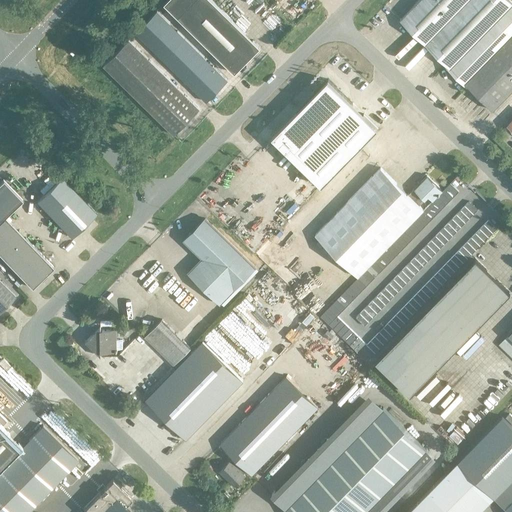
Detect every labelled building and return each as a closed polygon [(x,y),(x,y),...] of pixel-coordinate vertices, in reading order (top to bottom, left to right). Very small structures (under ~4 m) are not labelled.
[(260,47),(211,0),(167,0),(164,4),(235,73),(260,47)] [(511,2),(509,0),(418,0),(400,19),(493,110),(511,89),(511,2)] [(136,32),(163,59),(206,102),(228,80),(157,11),(136,32)] [(273,36),(283,27),(273,17),(263,26),(273,36)] [(103,65),(174,135),(200,109),(129,39),(103,65)] [(378,128),(328,79),(271,137),(321,185),(378,128)] [(423,209),(419,205),(408,194),(380,167),(315,234),(358,276),(423,209)] [(426,175),(418,183),(408,194),(419,205),(425,199),(428,196),(433,200),(442,190),(426,175)] [(96,214),(62,177),(37,201),(72,237),(96,214)] [(0,182),(0,254),(25,280),(32,288),(41,279),(42,281),(46,277),(45,275),(54,267),(5,216),(22,200),(3,179),(0,182)] [(450,183),(446,187),(454,196),(459,191),(450,183)] [(442,191),(450,200),(454,196),(446,187),(442,191)] [(442,191),(437,196),(446,204),(450,200),(442,191)] [(433,200),(442,208),(446,204),(437,196),(433,200)] [(433,200),(429,204),(438,213),(442,208),(433,200)] [(473,214),(477,210),(469,201),(465,206),(473,214)] [(425,209),(433,217),(438,213),(429,204),(425,209)] [(469,218),(473,214),(465,206),(461,210),(469,218)] [(425,209),(421,213),(429,221),(433,217),(425,209)] [(461,210),(456,214),(465,223),(469,218),(461,210)] [(416,217),(425,226),(429,221),(421,213),(416,217)] [(461,227),(465,223),(456,214),(452,218),(461,227)] [(416,217),(412,222),(421,230),(425,226),(416,217)] [(188,272),(220,303),(255,267),(205,218),(184,240),(202,258),(188,272)] [(452,218),(448,223),(457,231),(461,227),(452,218)] [(488,220),(484,224),(492,233),(497,228),(488,220)] [(408,226),(417,234),(421,230),(412,222),(408,226)] [(452,235),(457,231),(448,223),(444,227),(452,235)] [(488,237),(492,233),(484,224),(480,229),(488,237)] [(408,226),(404,230),(413,239),(417,234),(408,226)] [(444,227),(440,231),(448,240),(452,235),(444,227)] [(480,229),(475,233),(484,241),(488,237),(480,229)] [(400,234),(408,243),(413,239),(404,230),(400,234)] [(444,244),(448,240),(440,231),(435,236),(444,244)] [(480,246),(484,241),(475,233),(471,237),(480,246)] [(400,234),(396,239),(404,247),(408,243),(400,234)] [(435,236),(431,240),(440,248),(444,244),(435,236)] [(471,237),(467,241),(476,250),(480,246),(471,237)] [(391,243),(400,251),(404,247),(396,239),(391,243)] [(436,253),(440,248),(431,240),(427,244),(436,253)] [(472,254),(476,250),(467,241),(463,246),(472,254)] [(391,243),(387,247),(396,256),(400,251),(391,243)] [(427,244),(423,249),(431,257),(436,253),(427,244)] [(463,246),(459,250),(467,258),(472,254),(463,246)] [(387,247),(383,252),(392,260),(396,256),(387,247)] [(427,261),(431,257),(423,249),(419,253),(427,261)] [(459,250),(454,254),(463,263),(467,258),(459,250)] [(379,256),(387,264),(392,260),(383,252),(379,256)] [(419,253),(414,257),(423,266),(427,261),(419,253)] [(459,267),(463,263),(454,254),(450,259),(459,267)] [(379,256),(375,260),(383,269),(387,264),(379,256)] [(498,276),(511,261),(507,256),(493,270),(498,276)] [(414,257),(410,261),(419,270),(423,266),(414,257)] [(474,259),(377,359),(411,392),(509,292),(474,259)] [(450,259),(446,263),(455,271),(459,267),(450,259)] [(370,264),(379,273),(383,269),(375,260),(370,264)] [(415,274),(419,270),(410,261),(406,266),(415,274)] [(451,276),(455,271),(446,263),(442,267),(451,276)] [(370,264),(366,269),(375,277),(379,273),(370,264)] [(406,266),(402,270),(410,278),(415,274),(406,266)] [(442,267),(438,272),(446,280),(451,276),(442,267)] [(362,273),(371,281),(375,277),(366,269),(362,273)] [(406,283),(410,278),(402,270),(398,274),(406,283)] [(442,284),(446,280),(438,272),(434,276),(442,284)] [(362,273),(358,277),(366,286),(371,281),(362,273)] [(398,274),(393,279),(402,287),(406,283),(398,274)] [(434,276),(429,280),(438,288),(442,284),(434,276)] [(354,282),(362,290),(366,286),(358,277),(354,282)] [(398,291),(402,287),(393,279),(389,283),(398,291)] [(0,311),(15,296),(0,280),(0,311)] [(434,293),(438,288),(429,280),(425,284),(434,293)] [(354,282),(349,286),(358,294),(362,290),(354,282)] [(389,283),(385,287),(394,296),(398,291),(389,283)] [(425,284),(421,289),(430,297),(434,293),(425,284)] [(345,290),(354,299),(358,294),(349,286),(345,290)] [(389,300),(394,296),(385,287),(381,291),(389,300)] [(425,301),(430,297),(421,289),(417,293),(425,301)] [(345,290),(341,294),(350,303),(354,299),(345,290)] [(381,291),(377,296),(385,304),(389,300),(381,291)] [(417,293),(413,297),(421,306),(425,301),(417,293)] [(337,299),(345,307),(350,303),(341,294),(337,299)] [(381,308),(385,304),(377,296),(373,300),(381,308)] [(417,310),(421,306),(413,297),(408,302),(417,310)] [(337,299),(333,303),(341,311),(345,307),(337,299)] [(373,300),(368,304),(377,313),(381,308),(373,300)] [(408,302),(404,306),(413,314),(417,310),(408,302)] [(329,324),(337,316),(341,311),(333,303),(320,316),(329,324)] [(373,317),(377,313),(368,304),(364,309),(373,317)] [(409,319),(413,314),(404,306),(400,310),(409,319)] [(364,309),(360,313),(369,321),(373,317),(364,309)] [(400,310),(396,314),(404,323),(409,319),(400,310)] [(364,326),(369,321),(360,313),(356,317),(364,326)] [(400,327),(404,323),(396,314),(392,319),(400,327)] [(329,324),(333,328),(341,320),(337,316),(329,324)] [(145,337),(174,365),(191,347),(162,319),(145,337)] [(392,319),(387,323),(396,331),(400,327),(392,319)] [(341,320),(333,328),(337,333),(346,324),(341,320)] [(392,336),(396,331),(387,323),(383,327),(392,336)] [(337,333),(342,337),(350,328),(346,324),(337,333)] [(85,341),(100,355),(101,356),(101,352),(117,351),(117,349),(116,349),(116,340),(116,330),(101,330),(101,326),(85,341)] [(383,327),(379,332),(388,340),(392,336),(383,327)] [(350,328),(342,337),(346,341),(354,332),(350,328)] [(511,330),(500,342),(511,354),(511,330)] [(346,341),(350,345),(359,337),(354,332),(346,341)] [(383,344),(388,340),(379,332),(375,336),(383,344)] [(375,336),(371,340),(379,349),(383,344),(375,336)] [(359,337),(350,345),(354,349),(363,341),(359,337)] [(367,362),(379,349),(371,340),(367,345),(358,353),(367,362)] [(243,380),(203,341),(145,399),(186,439),(243,380)] [(354,349),(358,353),(367,345),(363,341),(354,349)] [(3,358),(0,360),(0,363),(6,369),(10,365),(3,358)] [(455,444),(495,400),(481,388),(485,383),(470,369),(426,417),(455,444)] [(220,443),(234,457),(247,470),(251,474),(318,407),(286,376),(220,443)] [(365,511),(426,450),(383,408),(285,508),(288,511),(365,511)] [(511,511),(511,425),(502,416),(458,461),(510,511),(511,511)] [(0,468),(22,446),(0,424),(0,468)] [(43,425),(22,446),(0,468),(0,511),(27,511),(78,460),(43,425)] [(79,440),(72,448),(89,463),(96,455),(79,440)] [(234,457),(230,460),(219,472),(234,486),(245,475),(244,474),(247,470),(234,457)] [(478,511),(493,497),(457,462),(408,511),(478,511)] [(131,511),(125,506),(132,499),(128,495),(129,494),(117,483),(116,483),(112,480),(105,488),(104,487),(99,492),(99,493),(83,509),(86,511),(131,511)]
